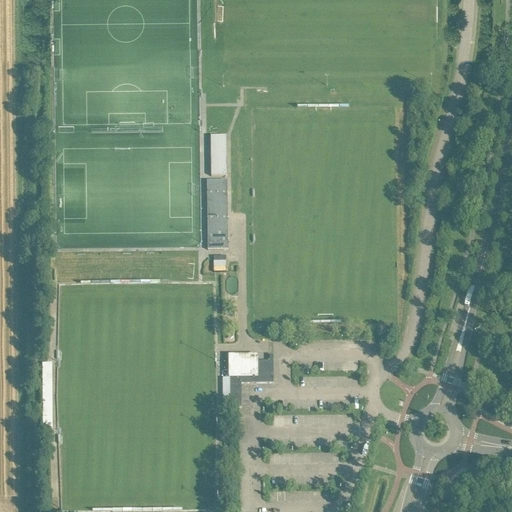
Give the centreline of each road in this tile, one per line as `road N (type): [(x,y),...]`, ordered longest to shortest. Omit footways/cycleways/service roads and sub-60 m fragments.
road 1 (unclassified): [(374,410),(382,373),(406,351),(416,319),(436,151),(458,86),(468,0)]
road 2 (tertiary): [(440,409),(511,123)]
